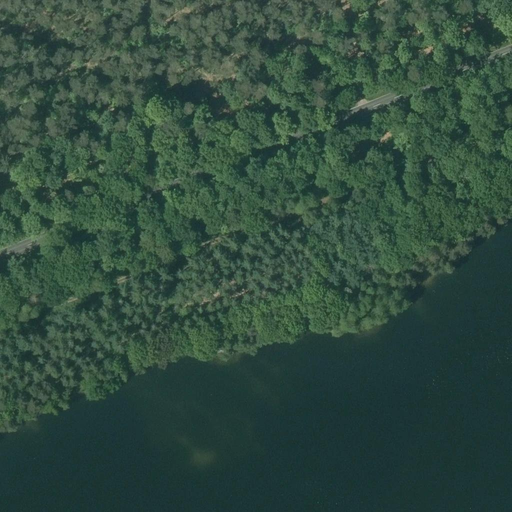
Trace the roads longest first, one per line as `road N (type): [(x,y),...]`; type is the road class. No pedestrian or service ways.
road 1 (secondary): [(0,253),(511,48)]
road 2 (track): [(0,323),(511,123)]
